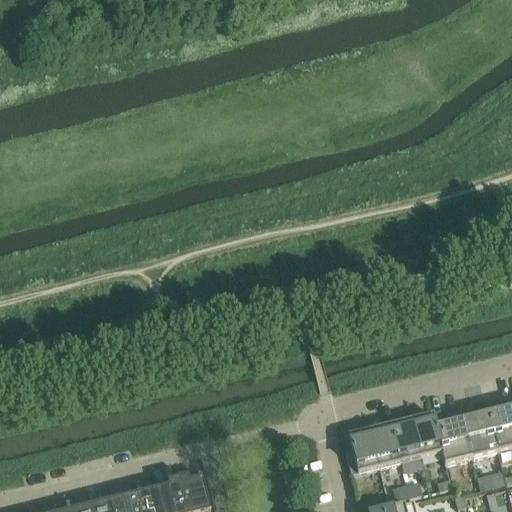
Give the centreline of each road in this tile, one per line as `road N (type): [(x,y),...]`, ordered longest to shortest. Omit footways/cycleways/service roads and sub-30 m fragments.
road 1 (unknown): [(0,368),(165,335),(310,292),(417,278),(477,283)]
road 2 (unknown): [(165,335),(157,289),(162,259),(192,229),(427,166),(511,110)]
road 3 (residential): [(0,501),(321,423)]
road 4 (residential): [(511,366),(337,409),(321,423)]
